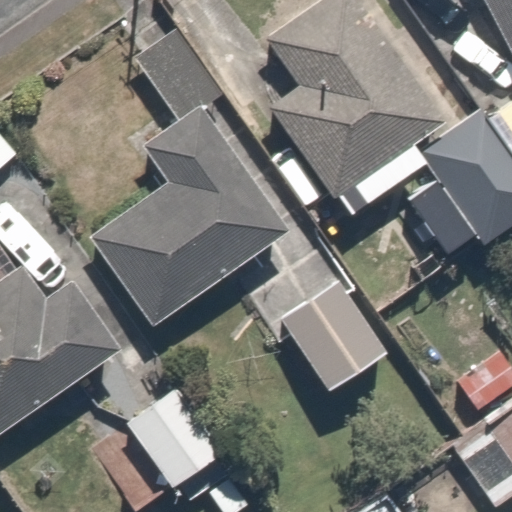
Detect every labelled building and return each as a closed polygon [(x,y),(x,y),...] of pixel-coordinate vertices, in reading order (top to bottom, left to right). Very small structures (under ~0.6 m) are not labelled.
[(511,95),(485,113),(479,102),(457,116),(382,0),(315,0),(267,31),(299,80),(273,97),(334,193),(418,139),(487,247),(511,230),(511,95)] [(511,0),(488,0),(511,43),(511,0)] [(181,23),(137,55),(176,109),(220,77),(181,23)] [(295,224),(202,100),(141,146),(166,180),(93,235),(160,325),(295,224)] [(76,276),(48,296),(1,232),(0,231),(0,431),(124,341),(76,276)] [(339,273),(280,313),(329,385),(388,344),(339,273)] [(181,381),(128,418),(178,490),(231,453),(181,381)] [(511,396),(489,413),(511,443),(511,396)] [(511,489),(511,459),(495,438),(462,465),(494,505),(511,489)] [(394,511),(380,492),(352,511),(394,511)]
